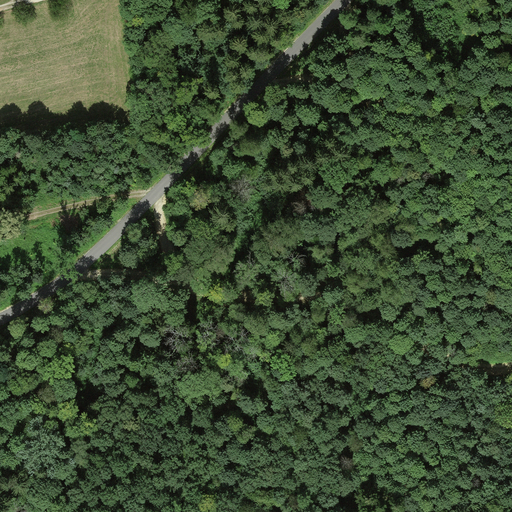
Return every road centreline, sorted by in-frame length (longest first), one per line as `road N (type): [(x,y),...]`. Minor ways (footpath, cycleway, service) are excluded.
road 1 (unclassified): [(343,0),(76,274),(0,312)]
road 2 (track): [(76,274),(319,298),(356,307),(449,362),(511,367)]
road 3 (track): [(276,76),(315,81),(418,118),(456,115),(511,79)]
road 4 (track): [(0,223),(164,190)]
